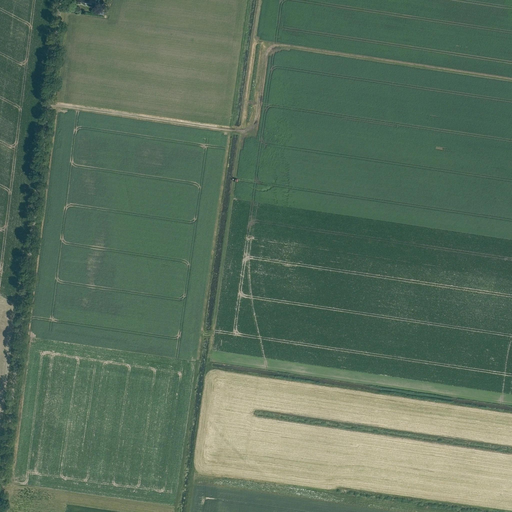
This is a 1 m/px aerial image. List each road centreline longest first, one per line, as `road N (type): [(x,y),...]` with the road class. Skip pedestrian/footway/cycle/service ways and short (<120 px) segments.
road 1 (track): [(47,104),(245,129),(255,120),(264,58),(278,46),(511,80)]
road 2 (unclassified): [(0,492),(60,0)]
